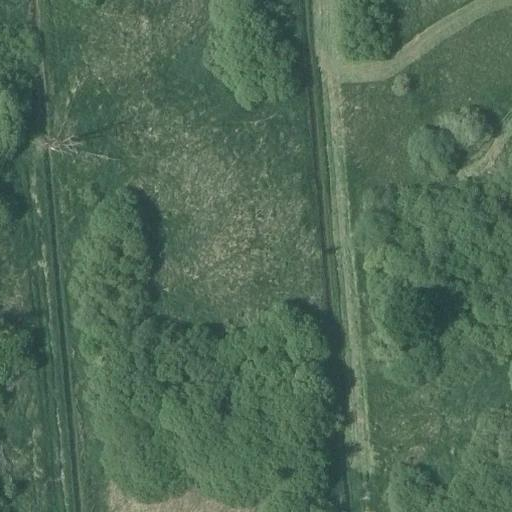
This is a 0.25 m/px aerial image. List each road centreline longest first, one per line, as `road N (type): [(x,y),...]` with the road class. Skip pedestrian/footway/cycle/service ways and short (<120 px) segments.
road 1 (track): [(322,0),(368,511)]
road 2 (track): [(56,0),(86,339)]
